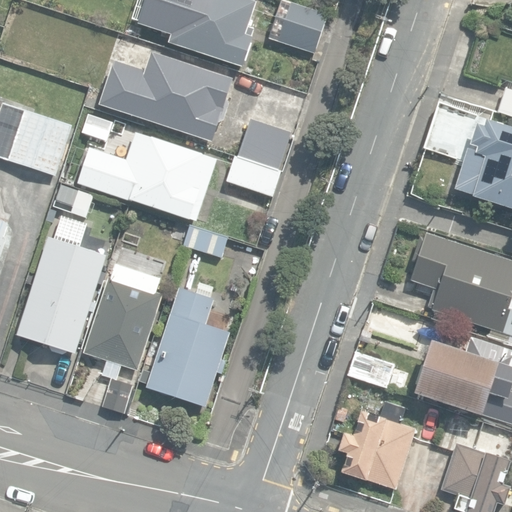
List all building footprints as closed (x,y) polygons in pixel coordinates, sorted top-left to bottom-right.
[(170,43),(244,68),(257,30),(249,27),(258,3),(249,0),(185,0),(177,26),(160,20),(165,6),(152,1),(142,31),(171,40),(170,43)] [(270,38),(315,54),(328,16),(282,1),(270,38)] [(116,19),(131,24),(135,12),(120,7),(116,19)] [(100,105),(214,142),(220,122),(225,120),(229,104),(228,100),(234,79),(153,52),(147,70),(115,60),(100,105)] [(497,111),(511,115),(511,89),(505,87),(497,111)] [(433,117),(469,131),(476,113),(440,99),(433,117)] [(0,115),(0,158),(58,176),(73,125),(4,104),(0,115)] [(454,190),(511,208),(511,127),(486,119),(485,124),(477,121),(469,144),(476,146),(474,151),(468,148),(454,190)] [(239,157),(280,170),(292,133),(251,120),(239,157)] [(79,183),(199,223),(220,159),(137,132),(128,159),(91,147),(79,183)] [(227,182),(273,197),(282,171),(236,156),(227,182)] [(63,178),(76,182),(82,166),(69,162),(63,178)] [(58,216),(79,222),(88,191),(68,185),(58,216)] [(0,263),(8,240),(4,239),(10,223),(0,219),(0,263)] [(184,246),(224,258),(230,237),(191,225),(184,246)] [(428,308),(511,336),(511,259),(426,231),(422,245),(418,244),(412,262),(416,263),(410,281),(434,289),(428,308)] [(77,353),(107,255),(48,237),(32,288),(24,286),(20,298),(29,301),(18,335),(77,353)] [(106,367),(118,371),(120,365),(138,371),(164,295),(133,285),(137,273),(115,266),(112,278),(110,277),(84,352),(92,355),(94,357),(97,359),(99,360),(102,360),(105,359),(108,360),(106,367)] [(148,388),(207,407),(218,372),(224,374),(228,360),(223,359),(232,331),(207,323),(215,298),(181,287),(154,368),(145,365),(140,380),(150,384),(148,388)] [(483,412),(509,421),(511,412),(511,401),(500,397),(509,370),(499,367),(501,363),(412,333),(404,355),(425,362),(415,392),(482,415),(483,412)] [(496,361),(511,365),(511,345),(502,342),(496,361)] [(348,376),(388,388),(396,363),(356,351),(348,376)] [(104,406),(125,413),(134,385),(113,378),(104,406)] [(342,473),(396,490),(416,428),(402,423),(407,408),(385,401),(381,416),(361,410),(354,434),(346,432),(340,451),(348,453),(342,473)] [(467,511),(495,511),(498,503),(504,505),(510,487),(503,484),(511,460),(457,443),(442,490),(472,499),(467,511)]
